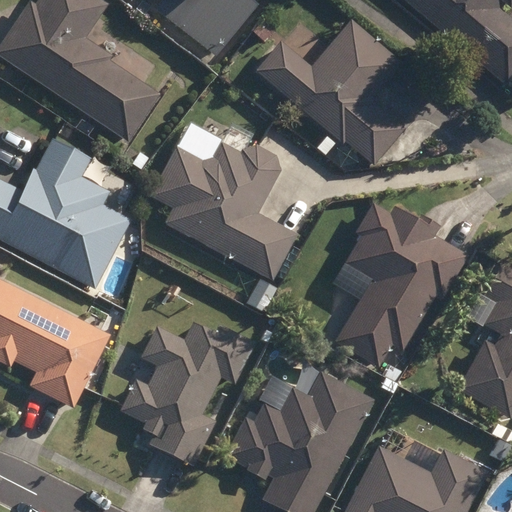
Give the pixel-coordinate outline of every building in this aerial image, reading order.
[(0,49),(0,59),(128,145),(160,96),(111,64),(114,59),(87,41),(109,7),(98,0),(42,0),(37,9),(30,4),(0,49)] [(155,13),(220,61),(259,9),(247,0),(161,0),(164,2),(155,13)] [(511,0),(402,0),(510,90),(511,86),(511,20),(502,12),(507,6),(511,10),(511,0)] [(346,143),(375,168),(407,132),(378,107),(381,103),(377,99),(404,67),(353,24),(313,71),(281,45),(257,73),(343,146),(346,143)] [(0,243),(95,294),(132,223),(104,208),(111,195),(83,180),(93,162),(53,141),(25,196),(0,182),(0,243)] [(167,225),(271,281),(293,237),(280,230),(255,217),(280,169),(277,160),(257,148),(243,153),(241,156),(224,146),(216,161),(203,165),(178,151),(152,199),(175,211),(167,225)] [(133,166),(142,172),(149,161),(141,155),(133,166)] [(336,344),(379,371),(393,348),(404,354),(438,297),(445,301),(470,259),(450,247),(437,239),(443,229),(424,217),(420,224),(397,210),(392,217),(374,206),(356,236),(361,239),(345,265),(374,282),(336,344)] [(496,349),(486,343),(459,390),(511,418),(511,415),(511,267),(505,264),(485,299),(497,306),(486,325),(504,335),(502,338),(496,349)] [(30,390),(74,412),(112,338),(0,282),(0,366),(12,372),(16,364),(38,375),(30,390)] [(277,320),(263,313),(253,330),(268,338),(277,320)] [(145,426),(143,428),(145,430),(154,435),(157,436),(152,445),(191,466),(212,424),(199,417),(219,376),(233,383),(252,344),(223,328),(218,336),(196,324),(185,344),(158,330),(142,360),(160,369),(148,390),(137,384),(122,410),(146,423),(145,426)] [(383,377),(398,385),(404,375),(390,367),(383,377)] [(263,502),(280,511),(316,511),(376,403),(323,374),(309,400),(273,380),(261,402),(266,405),(255,425),(247,421),(227,459),(249,471),(248,473),(266,484),(269,479),(275,482),(263,502)] [(382,390),(395,397),(400,387),(386,380),(382,390)] [(491,435),(511,446),(511,445),(511,435),(496,426),(491,435)] [(491,455),(501,460),(508,446),(499,441),(491,455)] [(348,511),(465,511),(485,474),(444,453),(443,456),(432,476),(385,452),(381,450),(348,511)]
